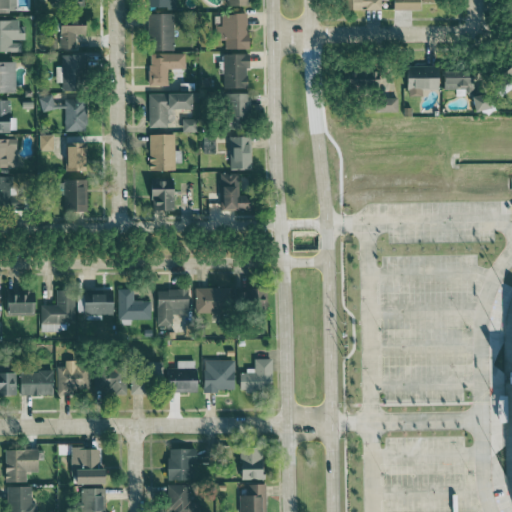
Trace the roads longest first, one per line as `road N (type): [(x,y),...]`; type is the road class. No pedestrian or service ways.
road 1 (residential): [(0,424),(286,423)]
road 2 (residential): [(0,265),(284,263)]
road 3 (residential): [(280,224),(0,228)]
road 4 (secondary): [(328,264),(311,0)]
road 5 (secondary): [(271,0),(284,263)]
road 6 (secondary): [(284,263),(287,511)]
road 7 (secondary): [(331,511),(328,264)]
road 8 (residential): [(115,0),(120,227)]
road 9 (residential): [(272,33),(475,32)]
